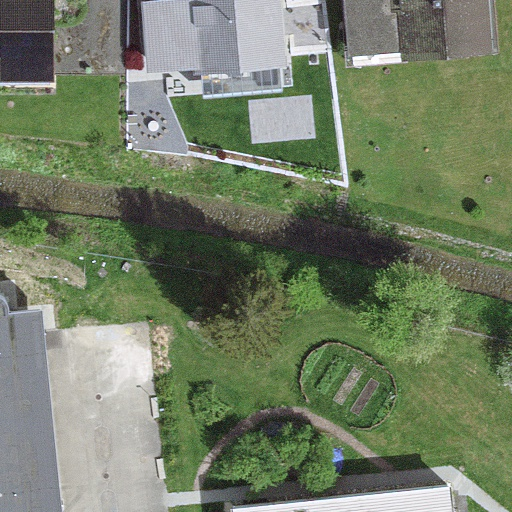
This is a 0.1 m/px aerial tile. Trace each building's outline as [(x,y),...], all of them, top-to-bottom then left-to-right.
[(43,80),(43,77),(42,0),(0,0),(0,60),(2,60),(2,80),(43,80)] [(275,58),(270,0),(173,0),(174,4),(145,7),(150,68),(275,58)] [(482,40),(478,0),(343,0),(347,52),(482,40)] [(57,511),(40,332),(37,309),(4,312),(3,305),(0,300),(0,511),(57,511)] [(446,511),(444,486),(229,508),(229,511),(446,511)]
